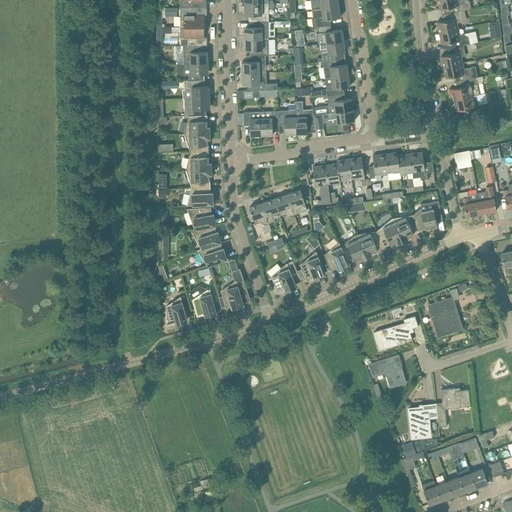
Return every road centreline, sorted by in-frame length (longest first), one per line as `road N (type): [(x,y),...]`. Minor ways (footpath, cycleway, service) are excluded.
road 1 (track): [(118,0),(125,365)]
road 2 (unclassified): [(0,399),(269,322)]
road 3 (unclassified): [(269,322),(459,236)]
road 4 (residential): [(269,322),(235,212),(231,161)]
road 5 (residential): [(231,161),(228,0)]
road 6 (residential): [(231,161),(374,135)]
road 7 (residential): [(374,135),(354,0)]
road 8 (residential): [(435,126),(415,0)]
